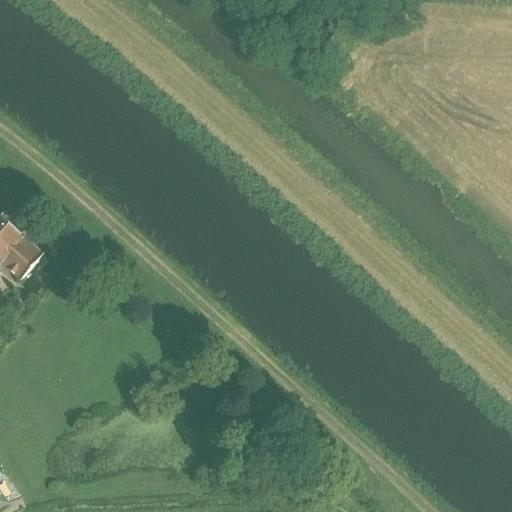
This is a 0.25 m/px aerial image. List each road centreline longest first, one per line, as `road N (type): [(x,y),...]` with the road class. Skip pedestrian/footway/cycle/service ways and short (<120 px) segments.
road 1 (track): [(511,394),(263,161),(66,0)]
road 2 (track): [(0,130),(74,186),(309,400)]
